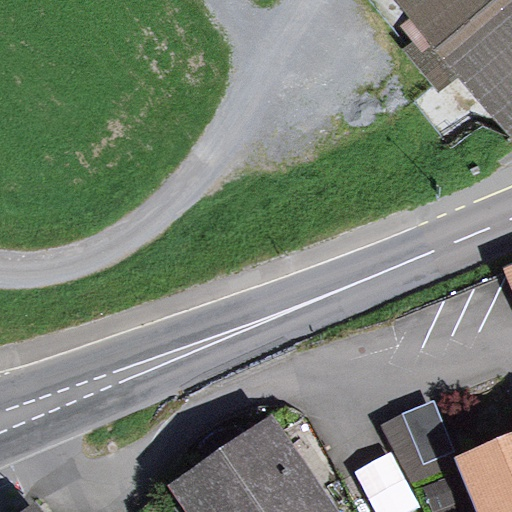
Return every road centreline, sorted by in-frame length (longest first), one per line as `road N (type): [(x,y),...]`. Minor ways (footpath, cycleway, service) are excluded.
road 1 (primary): [(511,218),(0,422)]
road 2 (track): [(305,0),(209,155),(163,205),(105,251),(26,272),(0,267)]
